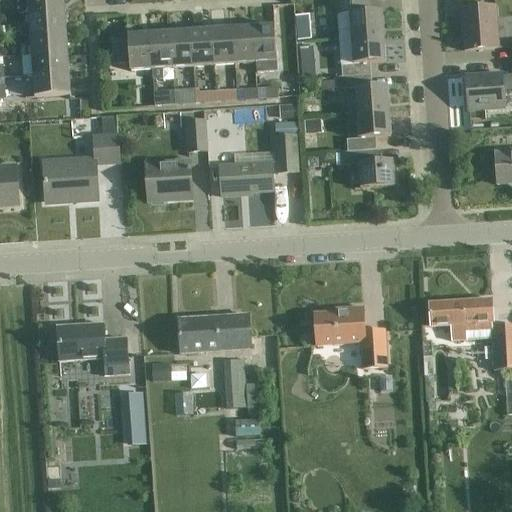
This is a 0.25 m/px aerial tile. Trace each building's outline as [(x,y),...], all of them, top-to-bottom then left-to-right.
[(64,13),(63,0),(27,0),(28,15),(64,13)] [(337,4),(340,41),(384,38),(383,13),(368,14),(367,2),(337,4)] [(465,52),(494,50),(493,34),(498,34),(496,9),(462,11),(465,52)] [(66,34),(64,13),(28,15),(30,36),(66,34)] [(308,17),(296,18),(297,42),(310,41),(308,17)] [(274,27),(253,29),(255,65),(255,75),(277,74),(277,63),(274,27)] [(255,65),(253,29),(232,30),(234,66),(255,65)] [(234,66),(232,30),(211,31),(214,67),(234,66)] [(214,67),(211,31),(191,33),(193,69),(214,67)] [(193,69),(191,33),(170,34),(172,70),(193,69)] [(67,54),(66,34),(30,36),(31,56),(67,54)] [(170,34),(149,35),(152,71),(152,82),(163,81),(162,71),(172,70),(170,34)] [(152,71),(149,35),(127,37),(128,41),(129,65),(130,73),(152,71)] [(386,64),(384,38),(340,41),(341,65),(342,78),(371,77),(371,65),(386,64)] [(113,66),(129,65),(128,41),(111,42),(113,66)] [(313,51),(300,52),(300,63),(313,62),(313,51)] [(68,75),(67,54),(31,56),(32,77),(68,75)] [(70,97),(68,75),(32,77),(34,99),(70,97)] [(511,79),(511,76),(503,77),(504,92),(511,91),(511,79)] [(342,78),(333,79),(334,82),(334,91),(343,91),(355,90),(357,115),(389,113),(388,87),(372,88),(371,77),(342,78)] [(503,77),(467,79),(469,112),(505,110),(504,92),(503,77)] [(334,82),(325,83),(326,92),(334,91),(334,82)] [(264,90),(265,100),(278,100),(277,89),(264,90)] [(194,90),(173,91),(174,107),(195,105),(194,90)] [(173,91),(153,93),(153,98),(154,108),(174,107),(173,91)] [(244,92),(244,102),(257,101),(256,91),(244,92)] [(223,93),(224,103),(236,102),(236,92),(223,93)] [(202,94),(203,105),(216,104),(215,94),(202,94)] [(295,106),(284,107),(285,121),(296,120),(295,106)] [(391,139),(389,113),(357,115),(359,141),(346,142),(347,153),(377,152),(376,140),(391,139)] [(95,161),(43,164),(45,203),(75,201),(75,204),(98,203),(96,167),(119,165),(117,137),(116,119),(101,120),(102,138),(93,139),(95,161)] [(318,122),(304,123),(305,137),(319,135),(318,122)] [(204,123),(186,124),(188,154),(206,153),(204,123)] [(298,125),(276,126),(276,139),(299,137),(298,125)] [(295,138),(275,140),(277,175),(297,174),(295,138)] [(377,152),(347,153),(339,154),(340,167),(358,166),(360,191),(394,188),(392,163),(377,164),(377,152)] [(511,185),(511,152),(496,154),(498,187),(511,185)] [(160,170),(146,171),(148,204),(166,202),(166,198),(192,197),(190,164),(160,166),(160,170)] [(271,166),(220,169),(222,199),(240,198),(240,195),(273,193),(271,166)] [(0,204),(18,204),(15,168),(0,168),(0,204)] [(491,301),(429,305),(430,329),(450,327),(450,338),(451,343),(492,340),(491,330),(492,330),(491,325),(493,325),(491,301)] [(316,348),(361,345),(362,371),(387,369),(385,332),(364,334),(363,309),(348,310),(348,314),(314,316),(316,348)] [(248,317),(178,322),(180,357),(251,352),(248,317)] [(103,326),(57,329),(59,364),(104,361),(105,378),(129,376),(126,341),(104,342),(103,326)] [(511,328),(492,330),(491,330),(492,340),(494,372),(511,371),(511,328)] [(431,345),(423,345),(424,359),(432,359),(431,345)] [(242,361),(224,362),(227,410),(245,409),(242,361)] [(170,366),(152,367),(152,382),(171,382),(170,366)] [(203,366),(186,367),(187,382),(203,382),(203,366)] [(185,387),(168,388),(168,409),(185,409),(185,387)] [(142,395),(129,396),(130,410),(143,409),(142,395)] [(233,419),(233,430),(257,429),(257,418),(233,419)] [(144,422),(130,423),(132,448),(146,447),(144,422)] [(251,443),(237,443),(237,452),(252,452),(251,443)] [(60,482),(47,483),(48,491),(61,490),(60,482)]
